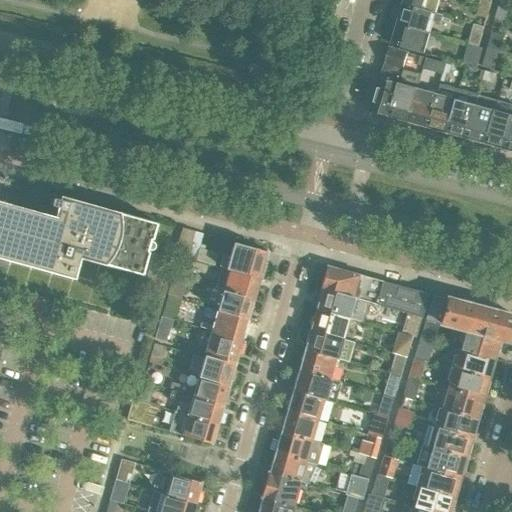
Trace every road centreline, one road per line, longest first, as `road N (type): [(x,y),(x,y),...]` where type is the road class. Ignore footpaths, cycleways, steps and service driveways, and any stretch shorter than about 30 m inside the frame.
road 1 (secondary): [(324,153),(0,72)]
road 2 (secondary): [(0,122),(311,199)]
road 3 (residential): [(222,511),(304,233)]
road 4 (residential): [(304,233),(511,285)]
road 5 (secondary): [(311,199),(511,250)]
road 6 (residential): [(35,367),(95,387),(55,511)]
road 7 (secondary): [(511,198),(324,153)]
road 8 (residential): [(324,153),(366,0)]
